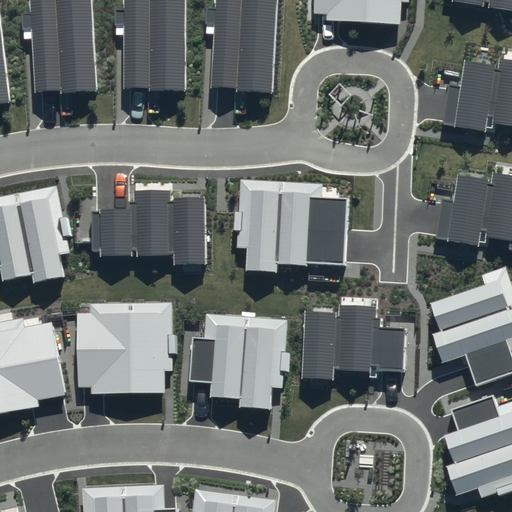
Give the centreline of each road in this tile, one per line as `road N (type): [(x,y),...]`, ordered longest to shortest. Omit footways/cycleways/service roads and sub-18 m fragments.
road 1 (residential): [(0,460),(167,441),(368,469)]
road 2 (residential): [(0,155),(42,145),(282,144),(320,136),(354,107)]
